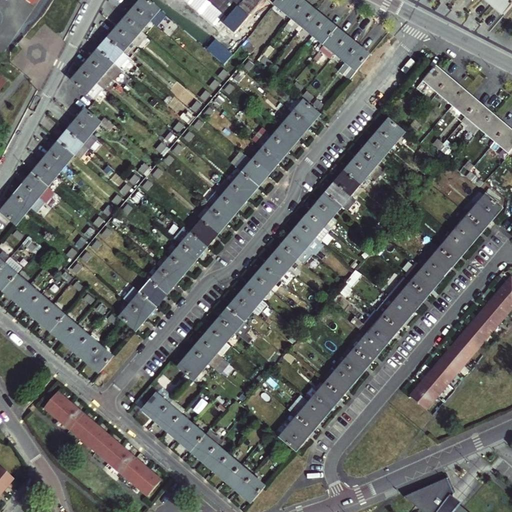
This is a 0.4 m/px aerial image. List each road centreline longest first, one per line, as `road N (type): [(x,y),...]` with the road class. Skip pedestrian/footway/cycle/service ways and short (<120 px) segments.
road 1 (residential): [(426,21),(306,163),(286,208),(238,264),(203,285),(103,404)]
road 2 (residential): [(511,251),(507,247),(337,448),(329,468),(342,500)]
road 3 (residential): [(96,0),(0,183)]
road 4 (residential): [(342,500),(511,427)]
road 5 (residential): [(230,511),(103,404)]
road 6 (residential): [(103,404),(0,315)]
road 7 (residential): [(62,511),(47,474),(0,405)]
